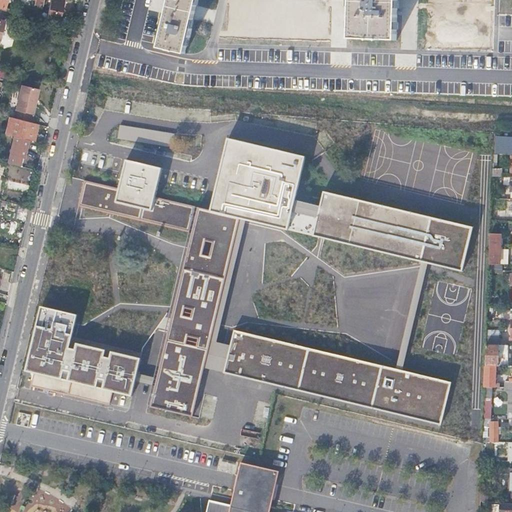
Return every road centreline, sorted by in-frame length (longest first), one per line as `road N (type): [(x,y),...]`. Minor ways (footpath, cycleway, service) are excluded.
road 1 (residential): [(85,43),(206,68),(511,77)]
road 2 (residential): [(0,394),(85,43)]
